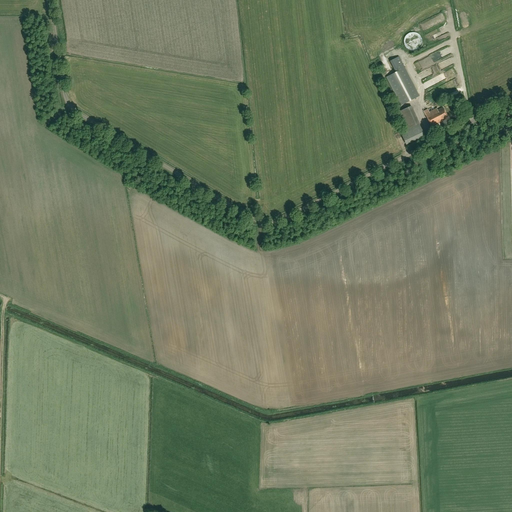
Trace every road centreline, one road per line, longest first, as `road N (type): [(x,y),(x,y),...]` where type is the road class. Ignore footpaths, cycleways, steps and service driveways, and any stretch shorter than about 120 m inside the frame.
road 1 (unclassified): [(511,101),(281,219),(256,220),(69,105),(49,0)]
road 2 (track): [(0,418),(0,296)]
